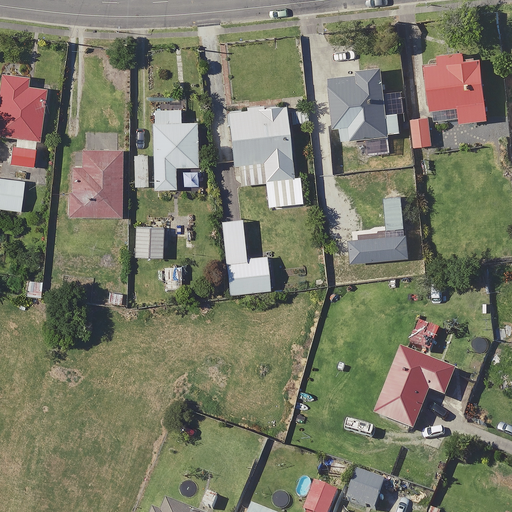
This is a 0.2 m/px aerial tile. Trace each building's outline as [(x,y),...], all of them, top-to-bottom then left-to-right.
[(493,120),(489,62),(472,63),(471,55),(446,56),(446,65),(434,66),(438,112),(465,110),(466,122),(493,120)] [(394,155),(418,153),(416,131),(405,132),(403,115),(393,116),(389,72),(367,74),(367,78),(337,81),(339,105),(342,130),(346,129),(347,144),(392,139),(394,155)] [(33,79),(8,76),(0,139),(45,144),(53,81),(33,79)] [(306,178),(301,178),(295,127),(293,106),(234,113),(240,168),(245,168),(247,187),(271,184),(274,209),(309,205),(306,178)] [(187,126),(187,112),(160,112),(160,192),(183,192),(204,192),(205,126),(187,126)] [(436,117),(417,119),(420,151),(439,149),(436,117)] [(355,149),(341,149),(343,179),(356,178),(355,149)] [(41,152),(19,151),(17,167),(40,169),(41,152)] [(88,169),(78,168),(77,193),(76,218),(128,220),(130,152),(89,151),(88,169)] [(154,156),(140,156),(139,188),(152,188),(154,156)] [(30,182),(0,178),(0,209),(27,213),(30,182)] [(142,212),(141,230),(140,258),(167,259),(168,243),(193,244),(194,214),(142,212)] [(250,234),(249,220),(227,223),(236,297),(278,292),(271,231),(250,234)] [(416,259),(414,237),(356,242),(358,264),(416,259)] [(187,269),(170,268),(169,289),(186,290),(187,269)] [(48,281),(30,280),(28,297),(47,299),(48,281)] [(128,291),(110,291),(110,307),(128,307),(128,291)] [(460,376),(409,355),(382,420),(420,436),(436,396),(449,402),(460,376)] [(105,463),(56,452),(42,511),(80,511),(83,501),(96,504),(105,463)] [(379,511),(390,486),(362,474),(351,501),(377,511),(379,511)] [(336,511),(343,497),(318,486),(306,511),(336,511)] [(161,508),(159,511),(196,511),(172,502),(168,511),(161,508)]
